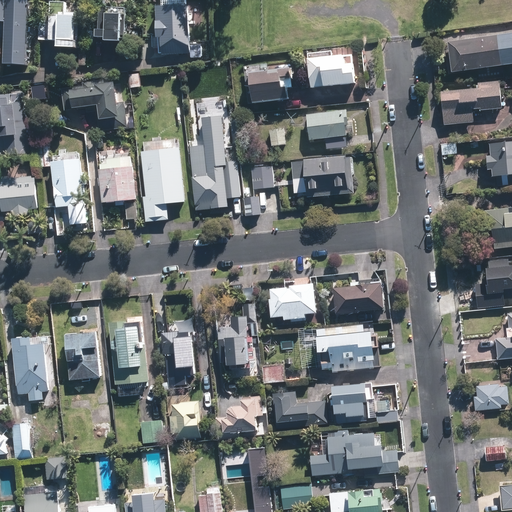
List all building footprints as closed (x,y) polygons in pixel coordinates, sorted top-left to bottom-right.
[(26,0),(23,0),(4,0),(4,21),(3,63),(24,64),(26,0)] [(187,2),(186,0),(171,0),(172,3),(157,4),(157,18),(156,18),(157,36),(162,36),(163,53),(191,52),(189,2),(187,2)] [(38,39),(38,40),(56,41),(56,46),(74,47),(74,37),(76,37),(77,21),(74,21),(74,13),(64,13),(64,1),(50,1),(49,22),(39,22),(39,26),(36,26),(35,39),(38,39)] [(100,5),(100,27),(97,27),(97,35),(106,35),(106,38),(121,38),(121,36),(127,36),(127,5),(100,5)] [(501,64),(511,62),(511,31),(497,33),(501,64)] [(452,71),(501,64),(497,33),(448,40),(447,40),(448,44),(452,71)] [(192,56),(202,56),(202,44),(191,44),(192,56)] [(342,54),(308,58),(310,77),(311,87),(355,82),(353,63),(343,64),(342,54)] [(252,72),(255,103),(290,99),(288,87),(288,86),(283,87),(283,79),(284,79),(292,78),(291,67),(252,72)] [(179,70),(167,70),(168,84),(179,84),(179,70)] [(141,86),(140,73),(130,74),(131,87),(141,86)] [(101,130),(129,127),(126,101),(118,102),(116,80),(105,81),(105,79),(84,81),(84,85),(63,87),(66,109),(87,107),(88,111),(99,110),(101,130)] [(480,109),(502,107),(502,106),(500,79),(478,81),(479,86),(441,90),(444,123),(446,123),(473,120),(472,107),(480,107),(480,109)] [(8,154),(31,152),(24,92),(0,94),(0,125),(1,125),(2,134),(6,134),(8,154)] [(347,109),(306,113),(309,139),(346,135),(346,133),(353,132),(352,120),(348,121),(347,109)] [(225,162),(220,115),(202,117),(205,145),(190,147),(197,210),(230,206),(229,198),(240,197),(236,161),(225,162)] [(286,144),(284,127),(270,128),(272,145),(286,144)] [(346,136),(327,138),(329,150),(348,148),(346,136)] [(511,140),(489,142),(490,154),(485,154),(487,169),(491,168),(491,175),(497,175),(498,184),(511,183),(511,140)] [(455,142),(440,144),(442,156),(457,154),(455,142)] [(38,167),(50,166),(48,143),(36,144),(38,167)] [(179,147),(143,151),(147,197),(143,198),(145,222),(168,219),(167,204),(185,202),(179,147)] [(78,158),(77,150),(64,152),(64,159),(51,161),(56,206),(68,205),(70,223),(86,222),(79,157),(78,158)] [(123,166),(122,156),(107,158),(108,162),(100,163),(101,168),(99,169),(102,202),(136,198),(133,165),(123,166)] [(355,192),(351,156),(346,157),(346,156),(305,159),(305,161),(293,162),(295,178),(306,177),(308,196),(355,192)] [(254,188),(275,186),(273,165),(253,167),(254,188)] [(30,213),(30,208),(39,207),(36,174),(0,177),(0,188),(2,210),(12,209),(12,215),(30,213)] [(252,214),(261,213),(259,195),(250,195),(252,214)] [(138,217),(136,202),(126,203),(127,218),(138,217)] [(511,206),(484,210),(486,229),(491,229),(494,248),(511,245),(511,206)] [(490,268),(486,269),(488,284),(476,285),(478,308),(505,305),(503,288),(511,287),(511,265),(509,266),(508,259),(489,261),(490,268)] [(384,307),(382,282),(381,282),(380,278),(360,280),(360,284),(360,281),(352,282),(352,286),(334,288),(337,314),(361,311),(361,309),(384,307)] [(315,282),(291,284),(292,285),(272,287),(273,297),(271,298),(272,315),(285,314),(286,318),(291,317),(292,320),(307,319),(306,311),(317,310),(315,282)] [(219,327),(223,363),(256,360),(254,332),(249,333),(248,323),(257,322),(255,301),(243,303),(244,314),(231,315),(232,326),(219,327)] [(511,310),(509,311),(510,325),(507,326),(508,334),(508,335),(497,336),(499,357),(511,356),(511,310)] [(109,322),(115,384),(148,381),(144,343),(142,344),(140,320),(126,322),(126,320),(109,322)] [(365,330),(364,324),(332,327),(333,336),(330,336),(331,347),(321,348),(323,369),(333,368),(334,370),(364,368),(363,361),(375,360),(375,355),(383,354),(382,345),(374,345),(372,329),(365,330)] [(180,330),(162,331),(164,353),(167,353),(169,376),(176,375),(177,385),(187,384),(187,375),(196,374),(193,333),(190,334),(190,330),(180,330)] [(71,380),(100,377),(96,331),(65,334),(70,380),(71,380)] [(33,342),(32,335),(13,337),(18,384),(19,384),(20,393),(30,392),(30,399),(44,397),(44,390),(50,390),(49,382),(45,342),(33,342)] [(269,381),(287,379),(287,381),(308,378),(307,367),(293,368),(290,365),(286,365),(285,362),(267,364),(269,381)] [(339,422),(369,419),(368,410),(369,410),(369,416),(377,416),(375,396),(374,397),(373,380),(333,383),(336,411),(338,411),(339,422)] [(501,384),(501,381),(478,383),(479,394),(475,394),(476,408),(502,406),(503,406),(503,402),(511,401),(510,383),(501,384)] [(276,428),(329,422),(327,399),(298,402),(297,390),(273,393),(276,428)] [(258,428),(257,414),(264,414),(262,394),(241,396),(242,403),(233,404),(228,407),(228,411),(228,416),(218,417),(220,439),(241,436),(240,429),(258,428)] [(379,410),(388,409),(387,398),(378,399),(379,410)] [(201,436),(200,421),(202,421),(201,399),(181,400),(182,402),(173,402),(174,414),(171,414),(172,432),(175,431),(176,439),(201,436)] [(378,422),(399,420),(398,410),(377,412),(378,422)] [(114,419),(75,425),(78,443),(116,438),(114,419)] [(163,426),(162,419),(141,422),(144,445),(165,442),(164,435),(166,435),(165,426),(163,426)] [(0,453),(9,453),(8,440),(10,437),(6,434),(9,429),(0,421),(0,453)] [(30,422),(13,423),(17,459),(33,458),(30,422)] [(213,423),(205,424),(206,435),(214,434),(213,423)] [(348,434),(348,429),(335,431),(335,436),(327,437),(329,454),(311,456),(313,476),(344,473),(344,469),(365,467),(366,474),(400,470),(398,448),(382,450),(381,443),(376,444),(375,432),(348,434)] [(487,460),(507,458),(506,445),(485,447),(487,460)] [(133,447),(118,448),(120,461),(135,459),(133,447)] [(267,475),(264,449),(247,451),(254,511),(271,511),(269,487),(258,488),(257,476),(267,475)] [(65,477),(64,461),(51,462),(52,478),(65,477)] [(28,464),(20,472),(28,481),(37,472),(28,464)] [(85,476),(76,477),(77,491),(86,491),(85,476)] [(282,508),(313,505),(311,482),(280,486),(282,508)] [(511,485),(499,486),(502,510),(511,509),(511,485)] [(221,490),(220,486),(208,487),(208,491),(208,493),(200,494),(201,511),(224,511),(222,490),(221,490)] [(376,511),(378,511),(377,511),(381,510),(379,487),(328,492),(330,511),(322,511),(376,511)] [(61,511),(59,490),(25,493),(27,511),(61,511)] [(126,502),(127,511),(167,511),(166,498),(153,499),(153,494),(132,497),(133,501),(126,502)]
